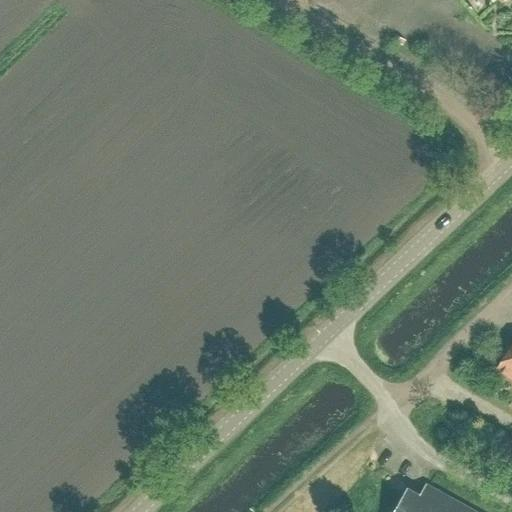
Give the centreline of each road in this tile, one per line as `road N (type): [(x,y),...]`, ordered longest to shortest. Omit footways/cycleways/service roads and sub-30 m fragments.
road 1 (tertiary): [(137,511),(511,157)]
road 2 (track): [(279,0),(511,148)]
road 3 (track): [(390,406),(511,287)]
